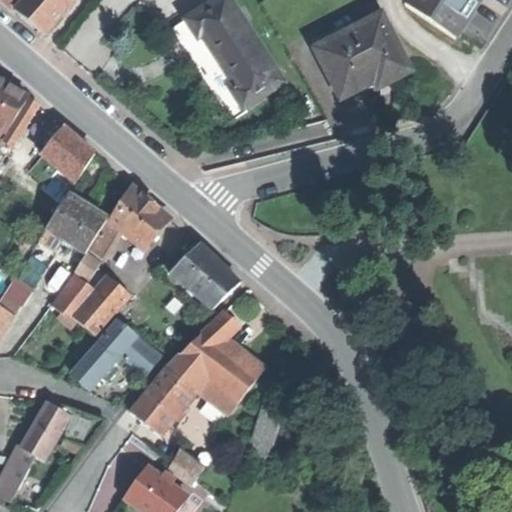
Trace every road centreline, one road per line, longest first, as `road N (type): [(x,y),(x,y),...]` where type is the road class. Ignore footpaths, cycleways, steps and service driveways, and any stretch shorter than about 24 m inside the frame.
road 1 (residential): [(511,43),(481,92),(442,126),(239,184),(206,217)]
road 2 (tertiary): [(206,217),(343,348),(379,423),(405,511)]
road 3 (tertiary): [(0,36),(206,217)]
road 4 (residential): [(0,376),(33,379),(114,416)]
